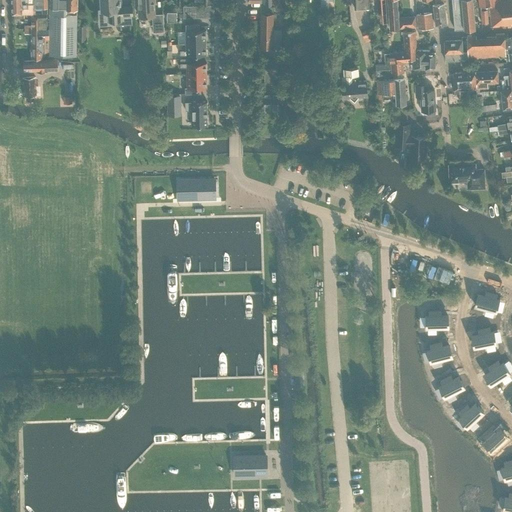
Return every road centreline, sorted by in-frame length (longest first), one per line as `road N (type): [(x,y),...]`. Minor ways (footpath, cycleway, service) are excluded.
road 1 (residential): [(383,233),(240,184),(233,158),(235,0)]
road 2 (residential): [(383,233),(389,410),(421,452),(425,511)]
road 3 (residential): [(511,422),(474,380),(464,346),(463,304),(474,264)]
